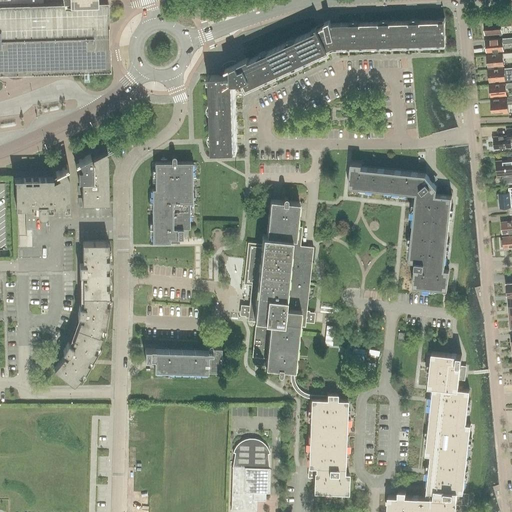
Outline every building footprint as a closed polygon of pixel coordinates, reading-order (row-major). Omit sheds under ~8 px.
[(108,1),(0,3),(0,72),(9,72),(24,71),(38,71),(55,70),(69,70),(110,69),(108,1)] [(248,86),(327,49),(333,46),(446,43),(445,20),(331,23),(330,20),(316,26),(317,28),(250,60),(249,57),(226,68),(226,69),(227,75),(210,75),(212,151),(235,151),(233,75),(235,75),(236,81),(242,81),(245,79),(248,86)] [(501,26),(511,25),(511,20),(484,22),(485,34),(502,32),(501,26)] [(511,37),(496,39),(486,40),(487,52),(504,50),(503,44),(511,42),(511,37)] [(511,52),(496,54),(487,54),(488,66),(504,65),(503,58),(511,56),(511,52)] [(511,67),(489,69),(490,81),(505,80),(511,79),(511,67)] [(506,88),(511,87),(511,82),(490,84),(491,96),(507,95),(506,88)] [(511,97),(496,99),(491,99),(492,111),(494,111),(494,112),(503,111),(503,113),(508,112),(508,104),(511,103),(511,97)] [(511,140),(511,128),(510,128),(511,135),(494,137),(495,148),(511,146),(511,145),(511,141),(511,140)] [(78,180),(82,180),(82,202),(109,202),(108,152),(93,159),(91,154),(75,162),(78,167),(78,180)] [(511,156),(507,157),(507,160),(496,161),(497,175),(511,173),(511,156)] [(190,202),(193,202),(193,162),(155,162),(155,188),(152,188),(153,242),(178,242),(178,238),(183,238),(183,229),(190,229),(190,202)] [(452,196),(436,194),(437,187),(426,174),(361,167),(362,163),(351,162),(349,186),(416,193),(409,260),(415,261),(413,285),(448,289),(450,269),(445,269),(452,196)] [(69,202),(68,167),(68,166),(61,170),(62,170),(64,174),(58,177),(15,179),(16,207),(38,206),(39,216),(48,216),(47,206),(64,206),(64,203),(69,202)] [(511,188),(509,188),(510,193),(499,194),(500,207),(511,206),(511,188)] [(307,310),(313,246),(300,245),(302,226),(297,226),(300,202),(270,199),(267,235),(263,234),(262,246),(251,245),(247,281),(255,282),(252,306),(254,306),(253,318),(259,318),(255,354),(267,355),(266,367),(278,368),(278,371),(278,372),(278,373),(279,373),(280,374),(281,374),(281,373),(282,372),(282,369),(291,370),(291,377),(291,382),(293,386),(296,390),(299,393),(303,396),(307,397),(311,398),(311,395),(308,394),(304,393),(301,390),(298,388),(296,384),(295,381),(294,377),(295,370),(300,321),(299,321),(301,309),(307,310)] [(510,221),(502,222),(503,233),(511,232),(511,233),(511,232),(511,220),(510,221)] [(503,240),(501,240),(502,246),(504,246),(504,248),(511,246),(511,235),(510,236),(511,237),(503,238),(503,240)] [(81,378),(81,379),(101,344),(101,343),(100,345),(98,345),(102,335),(104,335),(111,295),(109,295),(109,287),(109,249),(108,249),(108,242),(83,242),(83,260),(85,260),(85,263),(80,264),(80,274),(86,274),(86,277),(83,277),(83,302),(86,303),(85,306),(79,305),(78,315),(83,316),(83,320),(80,319),(72,341),(75,342),(73,345),(68,342),(63,351),(68,354),(66,357),(64,356),(54,368),(74,384),(81,376),(82,377),(81,378)] [(327,324),(325,344),(333,345),(335,325),(327,324)] [(221,371),(222,347),(213,347),(212,353),(155,351),(156,348),(145,348),(145,358),(150,358),(150,362),(154,362),(154,369),(221,371)] [(456,511),(457,502),(462,502),(471,424),(466,424),(470,390),(458,389),(462,355),(432,352),(428,386),(433,387),(426,454),(431,455),(426,496),(406,496),(406,490),(398,490),(398,495),(388,495),(387,511),(456,511)] [(327,395),(311,395),(311,398),(308,467),(316,467),(315,472),(314,472),(314,492),(349,493),(349,473),(345,473),(348,400),(337,399),(338,393),(327,393),(327,395)] [(141,405),(138,511),(180,511),(186,511),(189,406),(141,405)] [(47,486),(83,487),(85,414),(49,413),(47,486)] [(232,466),(231,509),(256,510),(257,492),(267,492),(269,492),(270,468),(269,468),(267,453),(269,453),(268,450),(266,447),(264,444),(262,442),(259,440),(256,439),(252,439),(249,439),(245,440),(242,441),(239,443),(237,446),(235,449),(234,452),(236,452),(233,466),(232,466)]
